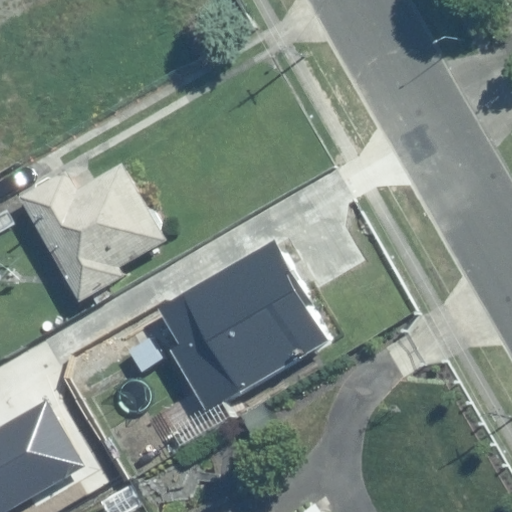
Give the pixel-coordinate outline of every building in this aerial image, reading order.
[(0,163),(180,65),(144,0),(66,0),(15,28),(45,83),(0,107),(0,163)] [(77,174),(29,199),(86,308),(136,282),(128,268),(175,243),(135,166),(86,192),(77,174)] [(182,353),(213,411),(333,347),(279,248),(169,307),(191,348),(182,353)] [(43,353),(65,392),(146,348),(124,308),(43,353)] [(267,511),(260,498),(236,511),(267,511)]
